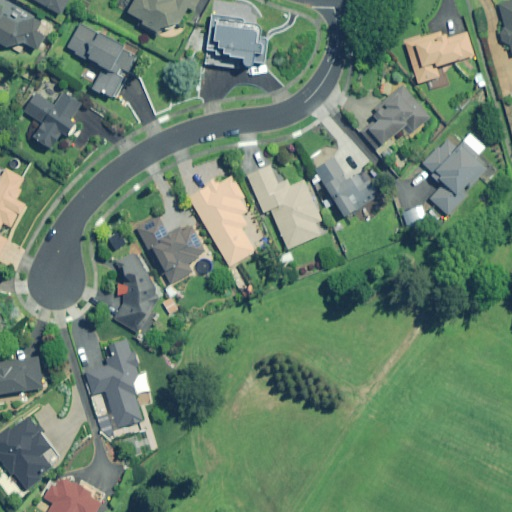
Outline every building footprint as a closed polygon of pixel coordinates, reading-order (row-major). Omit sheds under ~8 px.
[(34,0),(62,16),(71,0),(34,0)] [(134,0),(128,14),(143,22),(141,25),(171,40),(187,8),(194,12),(199,0),(134,0)] [(511,0),(498,5),(505,29),(499,31),(503,45),(508,43),(511,57),(511,56),(511,0)] [(51,29),(15,10),(9,22),(0,17),(0,44),(19,55),(24,45),(38,52),(51,29)] [(242,24),(242,17),(211,13),(206,66),(262,71),(265,35),(260,34),(261,26),(242,24)] [(137,56),(80,26),(67,51),(101,69),(91,89),(114,101),(137,56)] [(449,38),(446,31),(405,43),(417,85),(436,79),(433,69),(473,57),(466,33),(449,38)] [(431,119),(403,85),(375,108),(383,119),(369,130),(382,146),(402,130),(408,137),(431,119)] [(81,121),(75,117),(84,102),(65,91),(56,106),(36,94),(24,114),(35,121),(25,138),(51,153),(61,136),(70,141),(81,121)] [(457,150),(447,141),(422,167),(442,186),(430,199),(447,217),(461,202),(456,197),(484,167),(462,146),(457,150)] [(340,171),(327,150),(314,158),(318,166),(314,169),(344,218),(379,197),(363,171),(353,177),(347,167),(340,171)] [(278,185),(270,166),(247,176),(263,214),(270,211),(287,250),(320,236),(315,224),(321,221),(304,181),(290,187),(288,181),(278,185)] [(23,179),(5,170),(0,178),(0,254),(7,241),(0,237),(0,226),(2,224),(11,228),(17,216),(20,217),(26,206),(13,200),(23,179)] [(229,268),(254,253),(244,235),(251,231),(243,216),(249,212),(242,200),(243,199),(231,178),(219,185),(216,180),(188,196),(229,268)] [(168,236),(159,218),(137,229),(151,258),(156,255),(170,285),(192,274),(188,264),(205,256),(190,225),(168,236)] [(123,302),(112,320),(140,336),(162,299),(136,251),(105,268),(123,302)] [(252,284),(240,291),(245,301),(257,294),(252,284)] [(138,378),(127,340),(108,346),(114,364),(85,373),(91,396),(105,392),(116,429),(142,421),(134,396),(138,395),(133,379),(138,378)] [(0,395),(45,389),(41,359),(0,364),(0,395)] [(52,448),(31,416),(0,436),(0,460),(10,476),(14,474),(26,491),(44,479),(39,473),(49,466),(41,454),(52,448)] [(96,511),(106,496),(66,473),(56,490),(51,487),(44,499),(53,504),(48,511),(96,511)]
